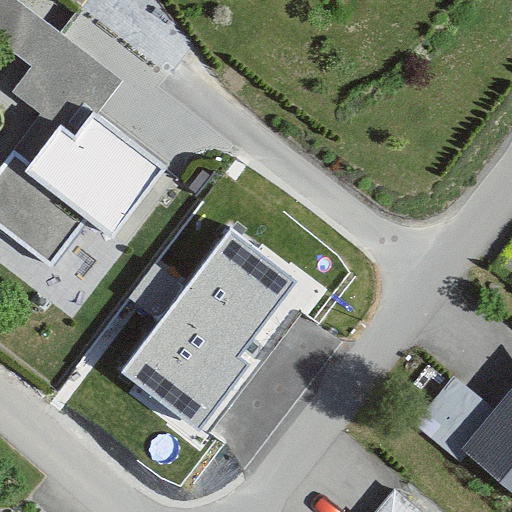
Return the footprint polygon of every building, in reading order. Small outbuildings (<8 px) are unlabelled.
[(76,195),(119,221),(164,149),(93,105),(124,57),(41,5),(0,70),(0,93),(33,114),(22,130),(1,117),(0,117),(0,210),(47,240),(76,195)] [(295,281),(231,233),(124,373),(199,430),(248,365),(238,357),(295,281)] [(460,371),(421,413),(441,432),(480,391),(460,371)] [(511,400),(476,441),(511,473),(511,400)] [(429,511),(404,492),(388,511),(429,511)]
